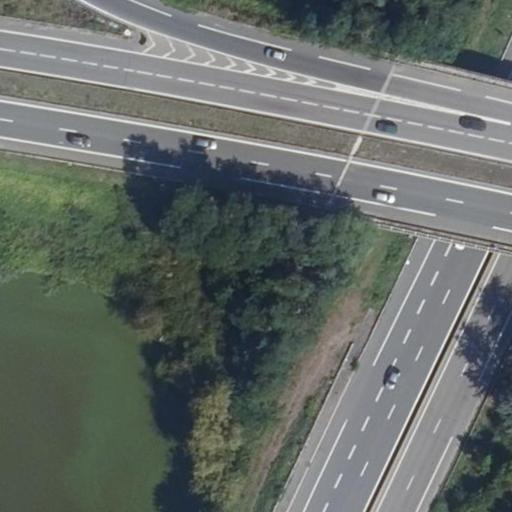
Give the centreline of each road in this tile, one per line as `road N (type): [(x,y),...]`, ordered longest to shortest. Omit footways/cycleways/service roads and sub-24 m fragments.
road 1 (trunk): [(0,119),(511,215)]
road 2 (trunk): [(511,143),(0,48)]
road 3 (motorway): [(511,134),(106,0)]
road 4 (motorway): [(511,155),(342,511)]
road 5 (motorway): [(395,511),(511,267)]
